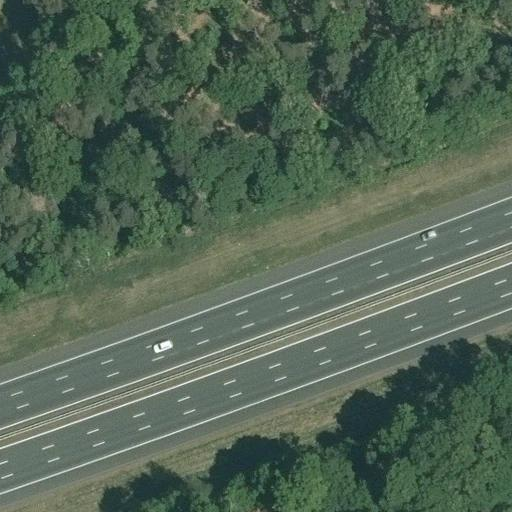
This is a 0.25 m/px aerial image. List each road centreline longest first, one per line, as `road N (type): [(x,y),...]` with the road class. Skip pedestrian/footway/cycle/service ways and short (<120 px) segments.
road 1 (motorway): [(511,220),(0,407)]
road 2 (motorway): [(0,471),(511,285)]
road 3 (unclassified): [(0,208),(74,175),(103,145),(168,0)]
